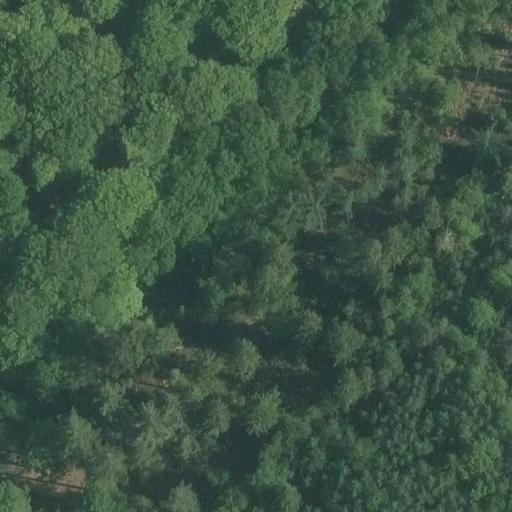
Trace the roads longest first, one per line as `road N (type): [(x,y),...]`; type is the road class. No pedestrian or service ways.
road 1 (tertiary): [(0,467),(342,88),(407,0)]
road 2 (track): [(116,0),(229,95)]
